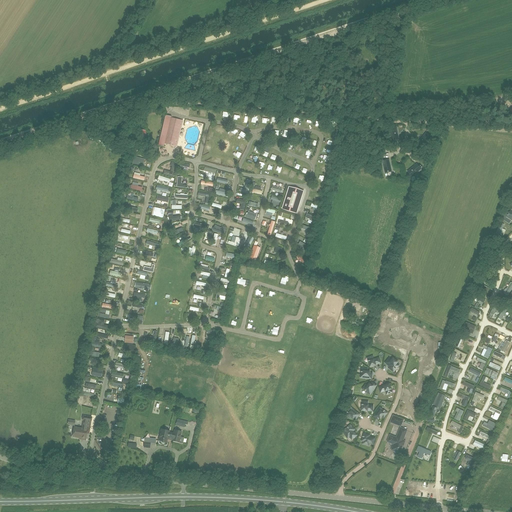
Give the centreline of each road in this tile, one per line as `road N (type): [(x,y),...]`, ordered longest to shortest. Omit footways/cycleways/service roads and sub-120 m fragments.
road 1 (track): [(511,125),(134,99)]
road 2 (track): [(134,99),(431,0)]
road 3 (unclassified): [(448,508),(183,482)]
road 4 (track): [(325,0),(115,70)]
road 5 (primary): [(182,497),(0,501)]
road 6 (unclassified): [(183,482),(5,458)]
road 7 (primary): [(355,511),(182,497)]
road 8 (track): [(0,144),(134,99)]
road 9 (track): [(115,70),(0,109)]
